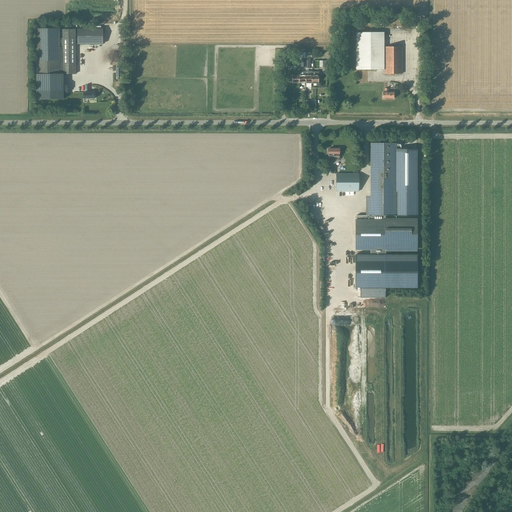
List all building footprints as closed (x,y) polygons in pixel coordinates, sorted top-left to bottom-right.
[(60,28),(35,29),(35,75),(60,75),(60,47),(62,47),(62,38),(60,38),(60,28)] [(75,28),(62,28),(63,74),(75,74),(75,28)] [(77,44),(103,44),(103,28),(77,29),(77,44)] [(402,47),(384,47),(384,32),(356,32),(356,70),(384,70),(384,74),(402,74),(402,47)] [(299,75),(293,75),(293,74),(289,74),(289,81),(292,81),(292,83),(299,83),(299,75)] [(71,75),(60,75),(35,75),(36,99),(62,99),(62,93),(71,93),(71,75)] [(89,92),(89,88),(89,85),(85,85),(85,92),(83,92),(83,98),(95,98),(95,92),(89,92)] [(394,98),(394,92),(388,92),(388,88),(385,88),(385,92),(383,92),(383,98),(394,98)] [(395,190),(398,190),(398,179),(395,179),(395,143),(370,143),(370,196),(366,196),(366,215),(370,215),(385,215),(395,215),(395,190)] [(339,157),(339,149),(328,149),(328,157),(329,157),(329,160),(332,160),(332,157),(339,157)] [(358,191),(358,174),(336,174),(336,191),(358,191)] [(328,224),(326,217),(323,218),(322,215),(315,216),(319,230),(327,228),(326,224),(328,224)] [(385,215),(370,215),(370,219),(356,219),(355,219),(355,250),(370,250),(390,250),(416,250),(416,219),(385,219),(385,215)] [(327,237),(331,234),(328,229),(323,232),(327,237)] [(390,250),(370,250),(370,255),(355,255),(355,287),(416,287),(416,255),(390,255),(390,250)]
